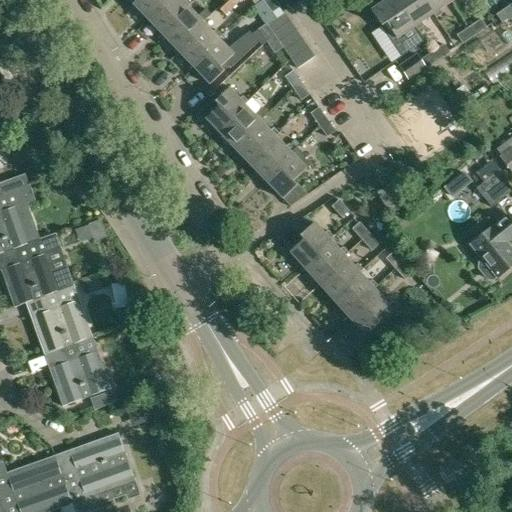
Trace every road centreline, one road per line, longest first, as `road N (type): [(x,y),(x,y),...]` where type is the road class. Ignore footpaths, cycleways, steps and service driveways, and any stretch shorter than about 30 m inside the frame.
road 1 (residential): [(229,258),(367,167),(377,136),(319,43),(316,21),(326,0)]
road 2 (tertiary): [(184,290),(0,3)]
road 3 (residential): [(229,258),(68,0)]
road 4 (tertiary): [(283,448),(184,290)]
road 5 (secondary): [(354,466),(511,368)]
